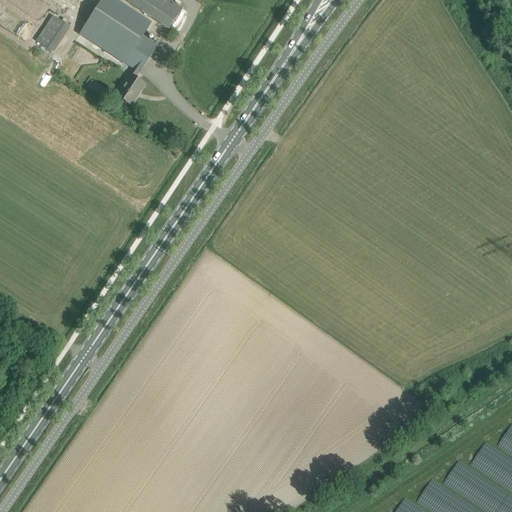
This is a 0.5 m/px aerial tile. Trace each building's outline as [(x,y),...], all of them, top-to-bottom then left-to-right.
[(116,0),(102,0),(80,34),(133,69),(125,82),(126,82),(116,96),(123,100),(131,105),(145,84),(135,77),(138,72),(140,73),(158,46),(142,35),(151,23),(116,0)] [(124,0),(129,3),(169,29),(182,9),(168,0),(124,0)] [(54,15),(37,42),(56,53),(73,26),(54,15)] [(53,70),(67,49),(63,46),(48,67),(53,70)] [(92,80),(88,88),(101,96),(106,88),(92,80)]
